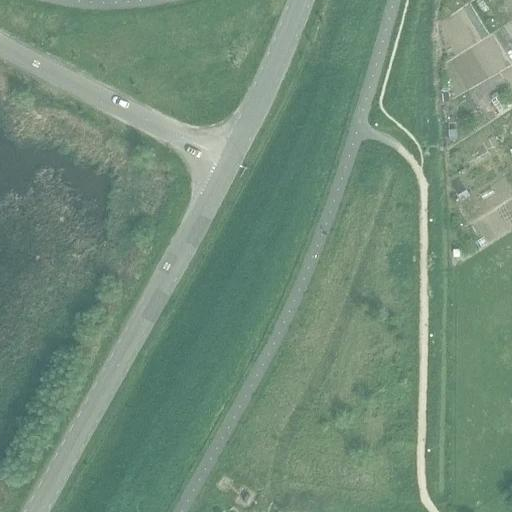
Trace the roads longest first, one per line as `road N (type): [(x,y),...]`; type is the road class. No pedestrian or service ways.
road 1 (tertiary): [(34,511),(229,162)]
road 2 (unclassified): [(229,162),(0,44)]
road 3 (tertiary): [(299,0),(229,162)]
